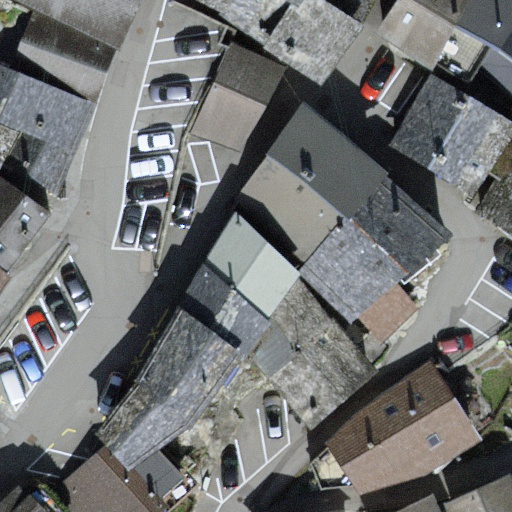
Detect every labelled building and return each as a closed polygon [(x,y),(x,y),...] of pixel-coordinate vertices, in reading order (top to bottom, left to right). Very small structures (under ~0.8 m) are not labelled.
[(129,0),(14,0),(33,8),(110,44),(129,0)] [(199,0),(219,12),(226,0),(199,0)] [(226,0),(219,12),(261,44),(289,0),(226,0)] [(320,81),(372,0),(300,0),(298,3),(292,0),(289,0),(261,44),(320,81)] [(395,0),(373,33),(430,68),(455,23),(467,0),(395,0)] [(511,25),(511,0),(467,0),(455,23),(492,43),(497,47),(511,25)] [(88,98),(110,44),(33,8),(10,67),(88,98)] [(511,104),(511,25),(497,47),(492,43),(474,79),(511,104)] [(286,64),(230,41),(190,132),(239,148),(286,64)] [(66,149),(88,98),(10,67),(0,63),(0,121),(18,129),(66,149)] [(511,127),(511,119),(429,72),(387,143),(473,193),(511,127)] [(301,102),(234,201),(304,262),(345,213),(351,217),(386,172),(301,102)] [(0,164),(18,129),(0,121),(0,164)] [(0,168),(48,194),(66,149),(18,129),(0,164),(0,168)] [(511,236),(511,147),(476,211),(511,236)] [(450,231),(386,172),(351,217),(345,213),(304,262),(299,275),(347,326),(358,315),(397,280),(450,231)] [(49,209),(0,175),(0,261),(8,267),(49,209)] [(233,210),(201,261),(269,319),(298,269),(233,210)] [(201,261),(176,303),(238,347),(232,356),(239,362),(269,319),(201,261)] [(419,306),(397,280),(358,315),(381,343),(419,306)] [(176,303),(136,381),(190,423),(232,356),(238,347),(176,303)] [(477,437),(431,364),(371,402),(330,442),(360,485),(430,468),(477,437)] [(136,381),(95,430),(106,443),(127,468),(133,464),(158,446),(190,423),(136,381)] [(127,468),(106,443),(55,486),(76,511),(157,511),(166,504),(159,496),(133,464),(127,468)] [(183,474),(158,446),(133,464),(159,496),(183,474)] [(432,499),(402,511),(511,511),(511,480),(509,473),(438,505),(432,499)] [(45,511),(16,483),(0,501),(0,511),(45,511)]
